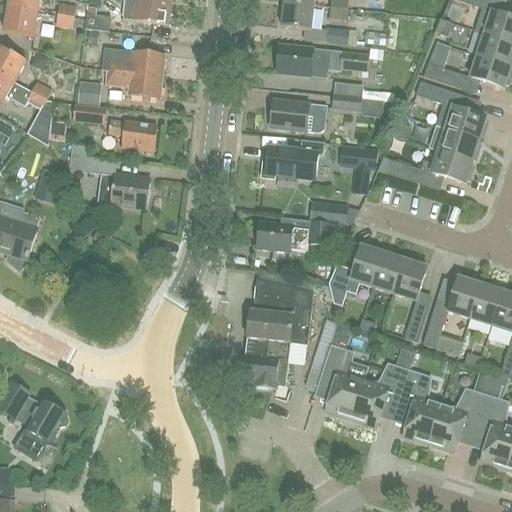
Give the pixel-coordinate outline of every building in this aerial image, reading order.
[(9,0),(8,10),(38,15),(40,0),(9,0)] [(171,27),(173,4),(141,0),(125,0),(123,21),(171,27)] [(331,0),(331,10),(347,11),(348,0),(331,0)] [(479,9),(482,0),(449,0),(450,0),(479,9)] [(312,32),(314,7),(284,4),(282,29),(312,32)] [(58,18),(75,21),(76,9),(59,6),(58,18)] [(86,31),(109,34),(111,19),(96,17),(97,9),(88,9),(86,31)] [(34,40),(38,15),(8,10),(4,35),(34,40)] [(347,11),(331,10),(330,21),(346,23),(347,11)] [(485,36),(511,44),(511,20),(482,10),(475,33),(485,36)] [(75,21),(58,18),(56,29),(73,32),(75,21)] [(448,39),(452,25),(441,22),(435,35),(448,39)] [(349,33),(347,32),(348,31),(329,29),(328,46),(348,49),(348,48),(356,49),(356,47),(357,41),(357,32),(350,31),(349,33)] [(511,44),(485,36),(478,58),(511,69),(511,67),(511,44)] [(368,74),(370,57),(280,47),(277,76),(327,81),(328,72),(341,74),(341,71),(368,74)] [(0,76),(14,84),(25,64),(0,49),(0,76)] [(107,74),(162,79),(164,57),(104,51),(102,72),(107,73),(107,74)] [(511,73),(510,73),(511,69),(478,58),(471,80),(504,91),(506,87),(509,88),(511,78),(511,73)] [(452,88),(456,75),(429,67),(424,79),(452,88)] [(160,101),(162,79),(107,74),(106,88),(130,90),(129,98),(160,101)] [(32,95),(14,84),(0,76),(0,106),(1,107),(6,98),(25,108),(27,105),(32,95)] [(99,110),(102,86),(80,84),(78,107),(99,110)] [(54,107),(54,105),(65,106),(67,94),(53,92),(52,93),(38,85),(32,95),(54,107)] [(446,107),(450,94),(422,85),(416,98),(446,107)] [(27,136),(49,149),(54,107),(32,95),(27,105),(40,112),(33,126),(27,136)] [(360,115),(362,100),(333,97),(332,112),(360,115)] [(320,136),(324,133),(327,109),(274,103),(270,131),(320,136)] [(107,112),(75,108),(73,123),(105,126),(107,112)] [(446,132),(479,143),(481,139),(484,140),(489,125),(485,124),(487,120),(454,109),(446,132)] [(125,125),(110,123),(109,136),(124,138),(122,150),(154,155),(158,129),(126,124),(125,125)] [(401,126),(395,140),(405,143),(409,129),(401,126)] [(477,150),(479,143),(446,132),(439,154),(472,164),(473,162),(476,164),(481,151),(477,150)] [(275,178),(315,182),(317,165),(321,165),(323,144),(300,142),(299,153),(269,150),(267,162),(263,162),(261,180),(275,181),(275,178)] [(87,159),(88,149),(73,147),(70,173),(100,177),(97,203),(111,205),(111,206),(146,211),(150,181),(115,177),(117,163),(104,161),(87,159)] [(342,148),(339,169),(375,174),(378,153),(342,148)] [(141,174),(147,156),(135,152),(133,158),(125,156),(121,168),(141,174)] [(471,168),(472,164),(439,154),(435,167),(424,163),(421,172),(465,187),(467,183),(470,184),(475,169),(471,168)] [(407,182),(411,169),(384,160),(378,173),(407,182)] [(20,225),(0,219),(0,215),(3,204),(0,203),(0,255),(9,258),(6,265),(19,274),(27,264),(40,220),(23,215),(20,225)] [(345,227),(347,207),(324,205),(322,224),(345,227)] [(345,227),(312,223),(281,220),(281,227),(260,225),(258,251),(309,256),(310,247),(331,250),(331,243),(343,245),(345,227)] [(329,286),(332,300),(334,306),(342,309),(347,294),(356,297),(360,285),(373,289),(384,256),(380,255),(381,252),(366,247),(365,250),(361,249),(353,273),(337,267),(329,286)] [(394,296),(405,263),(403,263),(405,259),(392,255),(391,259),(384,256),(373,289),(394,296)] [(405,263),(394,296),(417,304),(428,271),(424,269),(425,266),(410,261),(409,265),(405,263)] [(470,321),(481,288),(477,286),(478,283),(464,278),(462,282),(458,281),(451,305),(438,301),(424,347),(451,356),(455,345),(440,340),(448,314),(470,321)] [(246,341),(248,342),(290,346),(290,345),(308,347),(313,296),(256,283),(252,314),(249,314),(246,341)] [(492,328),(503,295),(501,294),(502,291),(489,287),(488,290),(481,288),(470,321),(492,328)] [(511,352),(511,293),(508,293),(506,296),(503,295),(492,328),(511,334),(511,343),(509,352),(511,352)] [(417,345),(426,319),(413,315),(405,341),(417,345)] [(373,337),(376,326),(362,322),(359,332),(373,337)] [(285,389),(290,346),(248,342),(246,358),(244,358),(241,384),(256,386),(255,390),(275,392),(276,388),(285,389)] [(368,370),(352,364),(354,355),(332,348),(322,378),(336,383),(326,414),(343,420),(344,417),(351,419),(351,420),(352,421),(364,381),(368,370)] [(511,381),(511,352),(509,352),(501,378),(511,381)] [(478,371),(482,360),(468,356),(464,366),(478,371)] [(400,404),(410,373),(388,366),(378,386),(364,381),(352,421),(353,421),(353,420),(361,422),(360,425),(377,431),(387,399),(400,404)] [(430,446),(442,406),(428,402),(432,380),(410,373),(400,404),(414,408),(403,439),(421,445),(421,442),(429,444),(428,445),(430,446)] [(38,409),(27,403),(31,396),(12,384),(0,404),(0,411),(11,418),(8,423),(14,426),(16,421),(28,428),(25,432),(35,437),(24,455),(37,463),(48,445),(50,446),(59,430),(65,428),(69,422),(65,410),(60,407),(54,409),(42,402),(38,409)] [(478,428),(488,398),(466,391),(456,411),(442,406),(430,446),(431,446),(431,445),(438,447),(437,450),(454,456),(465,424),(478,428)] [(507,471),(511,456),(511,428),(506,427),(509,405),(488,398),(478,428),(491,433),(481,464),(498,470),(499,467),(506,469),(506,470),(507,471)] [(0,486),(9,487),(10,470),(0,469),(0,486)] [(0,511),(13,511),(14,504),(0,503),(0,511)]
